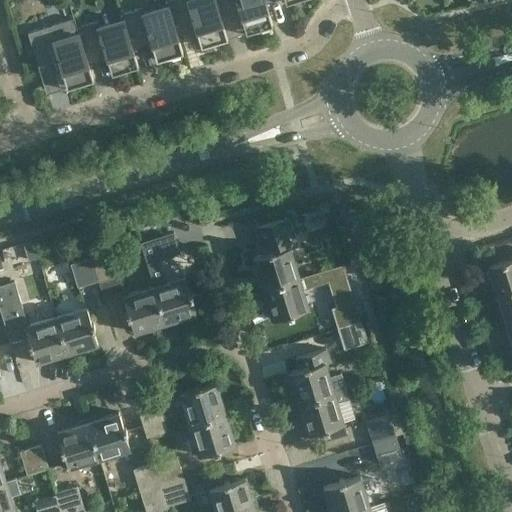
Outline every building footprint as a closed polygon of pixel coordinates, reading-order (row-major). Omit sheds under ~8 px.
[(215,43),(222,39),(227,38),(221,16),(215,0),(165,0),(167,5),(168,5),(176,30),(195,24),(201,46),(206,44),(215,43)] [(259,30),(267,26),(272,24),(266,3),(264,0),(215,0),(221,16),(239,11),(246,32),(251,31),(259,30)] [(170,57),(177,53),(183,51),(176,30),(168,5),(167,5),(144,12),(143,7),(120,14),(122,19),(124,19),(131,44),(150,38),(156,59),(161,58),(170,57)] [(80,84),(88,80),(93,79),(87,57),(77,27),(74,18),(27,32),(40,72),(60,65),(67,87),(72,85),(80,84)] [(125,71),(133,67),(138,65),(131,44),(124,19),(122,19),(100,26),(98,21),(77,27),(87,57),(105,52),(112,73),(117,72),(125,71)] [(255,227),(264,254),(253,257),(262,288),(300,277),(291,247),(296,245),(296,244),(288,218),(288,217),(255,227)] [(170,256),(164,235),(164,234),(141,242),(147,263),(170,256)] [(91,257),(99,280),(103,295),(124,289),(120,273),(113,250),(91,257)] [(99,280),(91,257),(71,263),(78,286),(99,280)] [(497,292),(511,287),(511,257),(489,265),(497,292)] [(311,273),(300,277),(262,288),(272,319),(288,314),(288,316),(294,314),(293,312),(309,307),(308,303),(319,300),(311,273)] [(154,285),(166,322),(196,313),(191,297),(193,297),(192,291),(190,291),(185,276),(154,285)] [(0,284),(0,306),(1,310),(21,304),(15,280),(0,284)] [(166,322),(154,285),(123,295),(128,310),(126,311),(128,317),(130,316),(135,332),(166,322)] [(511,287),(497,292),(506,319),(511,316),(511,287)] [(361,321),(354,300),(331,307),(338,328),(361,321)] [(10,342),(29,336),(25,325),(27,324),(21,304),(1,310),(0,310),(10,342)] [(56,315),(67,353),(98,343),(93,327),(95,327),(94,321),(91,322),(87,306),(56,315)] [(25,325),(29,336),(30,341),(28,341),(30,347),(32,346),(37,362),(67,353),(56,315),(27,324),(25,325)] [(367,341),(361,321),(338,328),(344,348),(367,341)] [(296,357),(300,368),(288,372),(297,402),(335,390),(335,391),(346,388),(342,372),(330,376),(326,361),(330,360),(326,348),(296,357)] [(189,424),(226,412),(217,382),(201,387),(200,385),(194,387),(195,389),(179,394),(189,424)] [(335,390),(297,402),(307,433),(323,429),(324,431),(329,429),(329,427),(344,422),(335,391),(335,390)] [(147,437),(168,430),(161,407),(140,414),(147,437)] [(88,421),(100,458),(130,449),(125,433),(127,432),(126,427),(124,427),(119,411),(88,421)] [(226,412),(189,424),(198,455),(214,450),(215,452),(220,450),(220,448),(235,443),(226,412)] [(373,442),(396,435),(390,414),(367,421),(373,442)] [(100,458),(88,421),(57,430),(62,446),(60,447),(62,452),(64,452),(69,467),(100,458)] [(396,435),(373,442),(379,463),(402,456),(396,435)] [(27,473),(48,467),(41,444),(20,450),(27,473)] [(154,462),(161,484),(184,477),(177,455),(154,462)] [(141,491),(161,484),(154,462),(134,468),(141,491)] [(331,511),(348,511),(370,505),(361,475),(345,480),(344,478),(339,480),(339,482),(323,487),(331,511)] [(161,484),(168,505),(190,498),(184,477),(161,484)] [(216,511),(241,511),(256,508),(246,477),(230,482),(229,480),(224,482),(224,484),(209,489),(216,511)] [(6,480),(0,481),(0,511),(10,511),(16,510),(6,480)] [(168,505),(161,484),(141,491),(148,511),(168,505)] [(56,491),(56,492),(62,511),(71,511),(84,508),(77,485),(56,491)] [(62,511),(56,492),(33,499),(37,511),(62,511)]
